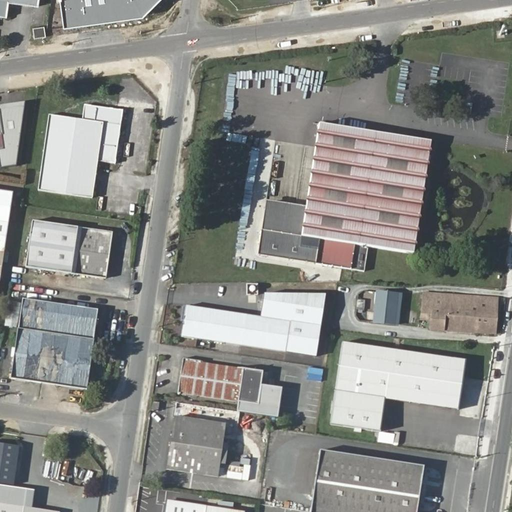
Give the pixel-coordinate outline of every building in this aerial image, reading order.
[(0,0),(0,18),(9,19),(11,3),(41,7),(41,0),(0,0)] [(36,27),(38,38),(50,36),(47,25),(36,27)] [(47,130),(39,184),(38,190),(93,198),(96,174),(116,177),(125,110),(84,105),(82,117),(49,112),(47,130)] [(345,236),(361,131),(322,125),(309,210),(268,203),(260,255),(340,267),(345,236)] [(434,142),(361,131),(345,236),(340,267),(365,270),(368,248),(417,255),(434,142)] [(0,269),(10,190),(0,188),(0,269)] [(31,219),(25,266),(104,277),(111,230),(31,219)] [(420,315),(430,316),(430,294),(431,290),(426,290),(426,294),(421,294),(420,315)] [(375,293),(373,323),(392,324),(393,294),(375,293)] [(430,294),(430,316),(429,329),(493,334),(495,299),(430,294)] [(21,308),(95,317),(97,307),(23,297),(21,308)] [(314,357),(321,297),(259,299),(256,323),(283,327),(280,353),(309,356),(314,357)] [(86,387),(95,317),(21,308),(11,375),(86,387)] [(182,311),(178,340),(224,347),(280,353),(283,327),(256,323),(229,319),(182,311)] [(466,359),(341,341),(329,424),(380,431),(385,398),(458,409),(466,359)] [(181,360),(176,392),(236,401),(241,369),(181,360)] [(259,405),(264,373),(241,369),(236,401),(259,405)] [(172,421),(164,472),(213,478),(220,428),(172,421)] [(414,511),(421,467),(319,452),(309,511),(414,511)] [(0,502),(34,507),(37,489),(0,484),(0,502)] [(241,511),(167,501),(165,511),(241,511)] [(0,502),(0,511),(60,511),(61,511),(34,507),(0,502)]
